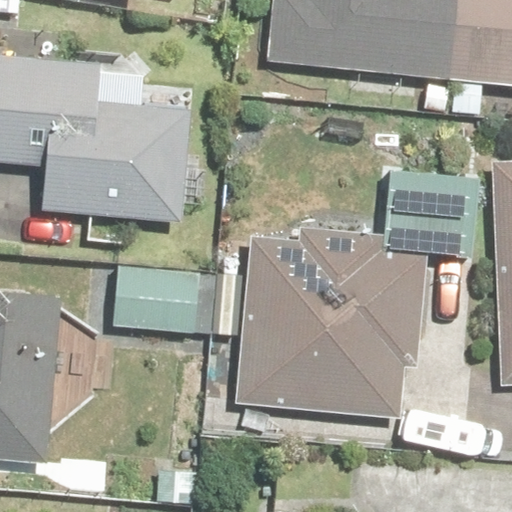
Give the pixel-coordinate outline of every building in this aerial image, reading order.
[(0,0),(0,26),(86,40),(92,0),(0,0)] [(331,0),(239,0),(237,117),(316,118),(316,120),(490,128),(489,132),(511,133),(511,0),(498,0),(497,21),(332,13),(331,0)] [(131,153),(72,148),(75,98),(0,93),(0,250),(122,261),(131,153)] [(420,224),(339,209),(325,286),(405,301),(420,224)] [(511,217),(424,220),(431,437),(511,434),(511,217)] [(344,298),(186,280),(167,449),(325,467),(344,298)] [(165,307),(59,299),(54,372),(160,380),(165,307)] [(0,450),(1,433),(8,433),(13,337),(0,336),(0,450)]
